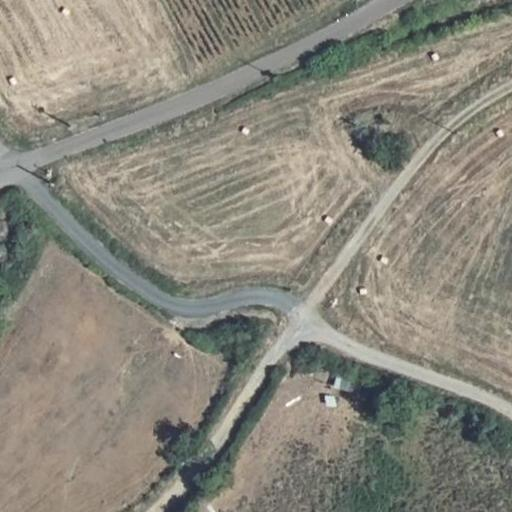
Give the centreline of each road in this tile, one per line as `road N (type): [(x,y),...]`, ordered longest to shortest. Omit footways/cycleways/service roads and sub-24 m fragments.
road 1 (track): [(511,409),(360,350),(271,298),(235,296),(200,307),(158,298),(101,255),(0,148)]
road 2 (track): [(153,511),(180,489),(418,158),(511,81)]
road 3 (unclassified): [(391,0),(267,68),(0,173)]
